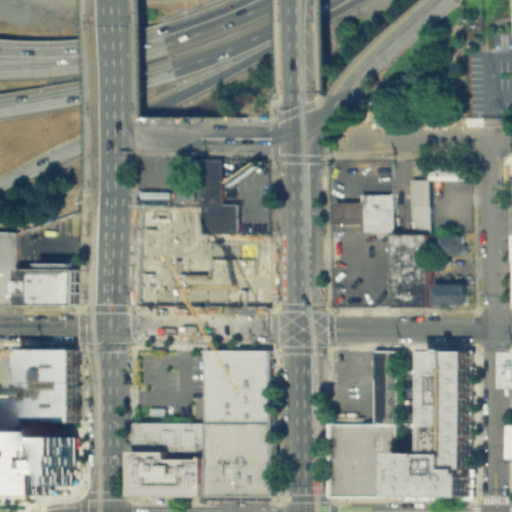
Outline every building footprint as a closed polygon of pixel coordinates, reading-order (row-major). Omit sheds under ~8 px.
[(208,158),(209,231),(248,231),(248,204),(233,203),(233,158),(208,158)] [(438,160),(438,178),(474,179),(474,161),(438,160)] [(418,178),(418,229),(437,229),(437,178),(418,178)] [(340,200),(340,222),(368,222),(368,229),(400,229),(400,193),(368,193),(368,201),(340,200)] [(142,202),(141,304),(274,305),(275,234),(204,234),(204,203),(142,202)] [(18,233),(0,233),(0,295),(1,295),(1,305),(78,305),(78,269),(20,268),(18,233)] [(397,233),(397,305),(435,305),(436,233),(400,233),(397,233)] [(446,233),(446,253),(466,253),(466,233),(446,233)] [(438,282),(438,304),(469,304),(469,283),(438,282)] [(23,349),(23,422),(82,422),(82,349),(23,349)] [(211,349),(211,421),(275,422),(275,350),(211,349)] [(400,351),(378,350),(378,424),(399,424),(400,351)] [(400,497),(473,497),(473,351),(429,351),(429,450),(400,450),(400,497)] [(136,450),(174,450),(211,450),(211,421),(192,421),(136,421),(136,450)] [(211,421),(211,450),(210,458),(210,494),(274,495),(275,422),(211,421)] [(334,424),(334,497),(400,497),(400,450),(399,424),(378,424),(334,424)] [(0,493),(55,494),(55,484),(75,484),(75,474),(78,474),(79,436),(0,435),(0,493)] [(136,494),(136,450),(174,450),(174,458),(210,458),(210,494),(136,494)]
